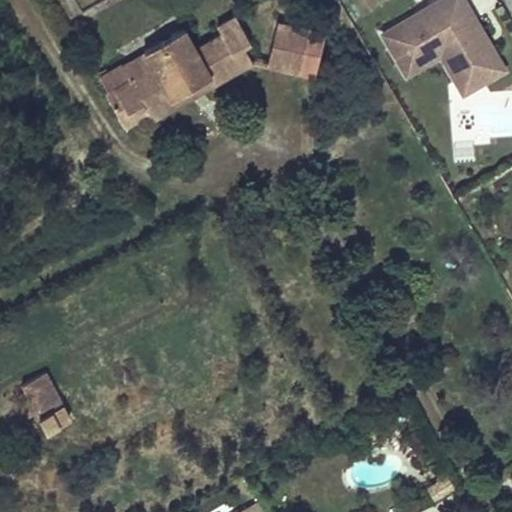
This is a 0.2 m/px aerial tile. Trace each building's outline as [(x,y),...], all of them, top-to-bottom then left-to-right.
[(499,59),(464,0),(445,0),(384,36),(409,77),(443,58),(458,83),(499,59)] [(144,56),(132,63),(120,70),(118,68),(100,78),(108,94),(103,97),(120,126),(145,111),(150,121),(250,64),(243,50),(250,46),(234,17),(212,30),(217,37),(195,50),(183,29),(142,53),(144,56)] [(266,65),(281,69),(297,74),(308,35),(276,27),(266,65)] [(465,96),(506,72),(499,59),(458,83),(465,96)] [(37,418),(57,407),(40,376),(19,387),(37,418)] [(37,418),(42,426),(46,434),(67,423),(57,407),(37,418)] [(443,479),(422,490),(428,501),(449,489),(443,479)] [(265,511),(260,503),(244,511),(265,511)]
